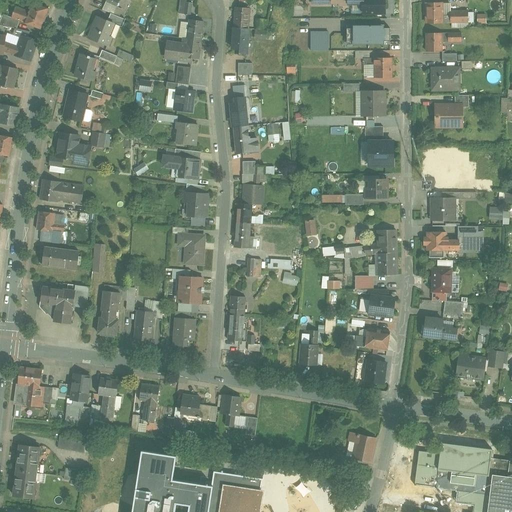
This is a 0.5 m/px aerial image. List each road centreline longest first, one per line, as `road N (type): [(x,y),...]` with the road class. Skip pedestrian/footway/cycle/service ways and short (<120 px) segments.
road 1 (residential): [(392,403),(407,285),(405,0)]
road 2 (residential): [(215,375),(226,197),(214,0)]
road 3 (tertiary): [(70,0),(36,100),(4,346)]
road 4 (residential): [(4,346),(215,375)]
road 5 (residential): [(215,375),(392,403)]
road 6 (residential): [(392,403),(511,420)]
